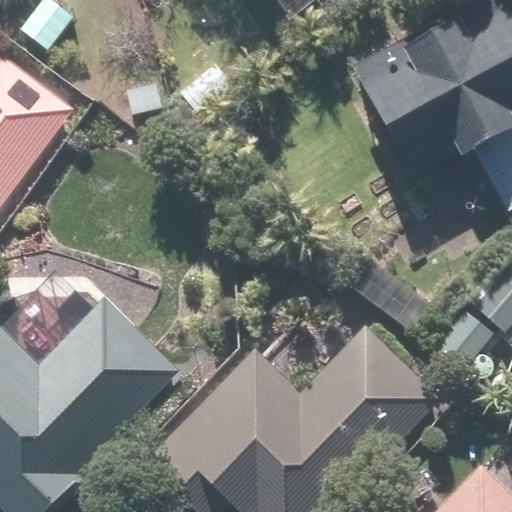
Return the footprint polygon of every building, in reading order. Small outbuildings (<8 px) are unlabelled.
[(285,0),(298,16),(318,0),(285,0)] [(511,0),(502,0),(363,75),(420,180),(456,161),(460,169),(511,141),(511,0)] [(0,72),(0,221),(87,115),(16,58),(2,74),(0,72)] [(54,283),(0,333),(0,503),(8,511),(64,511),(97,481),(90,475),(195,376),(119,295),(91,322),(54,283)] [(511,341),(480,311),(456,336),(494,375),(511,357),(511,341)] [(290,331),(179,434),(194,447),(176,467),(207,494),(218,482),(251,511),(349,511),(451,399),(375,331),(337,373),(290,331)] [(511,511),(511,485),(488,463),(434,511),(511,511)]
